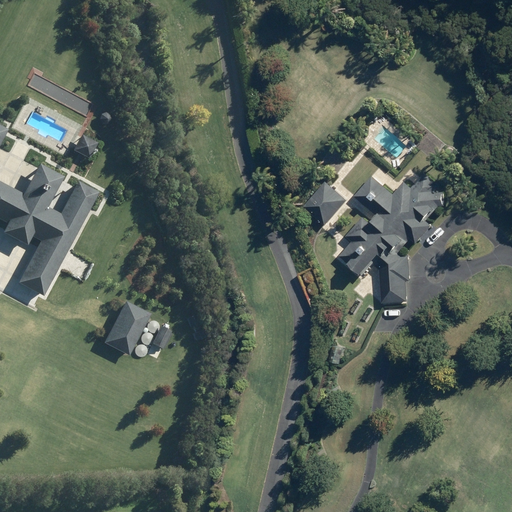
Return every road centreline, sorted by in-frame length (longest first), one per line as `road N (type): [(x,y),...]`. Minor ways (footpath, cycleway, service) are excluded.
road 1 (track): [(268,511),(305,344),(301,306),(247,174),(209,0)]
road 2 (unknown): [(433,282),(401,310),(381,349),(366,464),(348,511)]
road 3 (unknown): [(433,282),(430,240),(448,219),(484,222),(511,254)]
